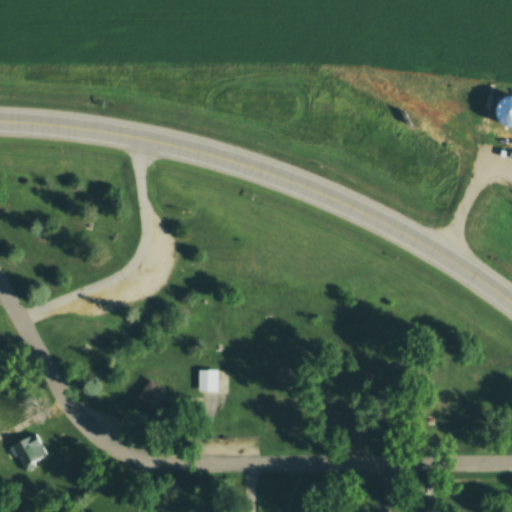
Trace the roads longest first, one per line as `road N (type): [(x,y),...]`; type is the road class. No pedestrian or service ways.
road 1 (residential): [(511,462),(165,462),(132,454),(97,434),(64,399),(0,284)]
road 2 (primary): [(511,300),(400,230),(260,169),(122,132),(0,120)]
